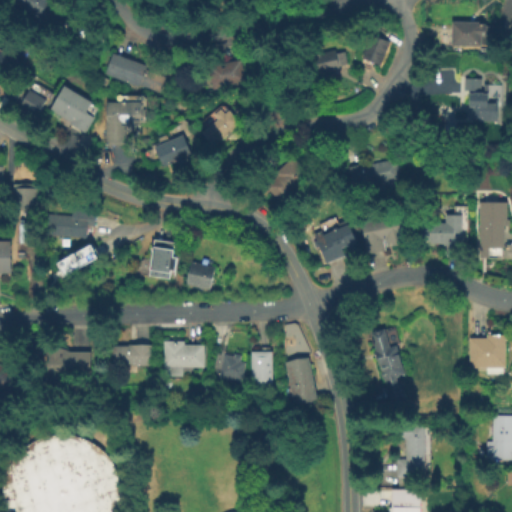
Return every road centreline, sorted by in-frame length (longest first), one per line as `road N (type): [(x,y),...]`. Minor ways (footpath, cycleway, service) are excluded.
road 1 (residential): [(511,302),(417,274),(291,310),(2,319)]
road 2 (tertiary): [(212,208),(265,230),(299,281),(340,404),(349,511)]
road 3 (residential): [(397,0),(409,30),(407,53),(381,99),(352,120),(253,147),(224,174),(212,208)]
road 4 (residential): [(377,0),(193,41),(135,26),(115,0)]
road 5 (tertiary): [(212,208),(108,188),(0,124)]
